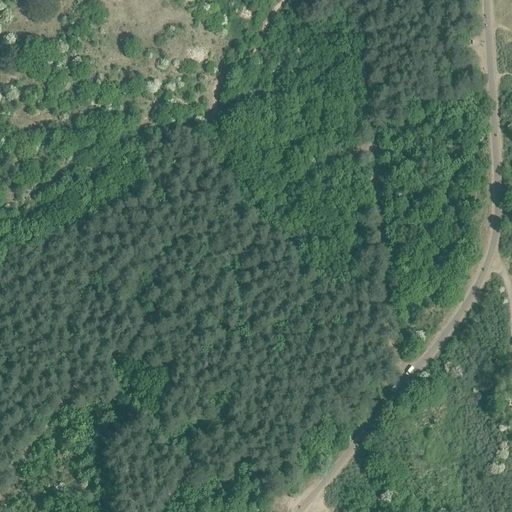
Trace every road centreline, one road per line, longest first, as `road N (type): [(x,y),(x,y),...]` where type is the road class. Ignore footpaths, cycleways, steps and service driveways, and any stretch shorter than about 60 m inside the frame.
road 1 (unknown): [(286,0),(255,51),(219,83),(217,167),(245,221),(255,306),(242,362),(185,483),(161,511)]
road 2 (track): [(360,0),(369,144)]
